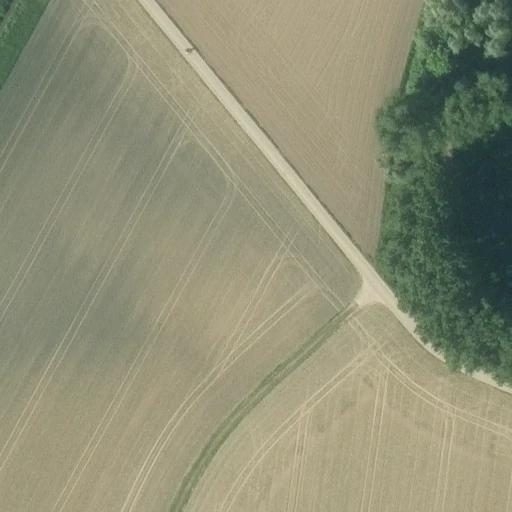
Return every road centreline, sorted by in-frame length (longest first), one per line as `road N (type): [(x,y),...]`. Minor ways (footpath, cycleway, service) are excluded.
road 1 (track): [(511,394),(427,346),(144,0)]
road 2 (track): [(382,291),(214,425),(170,511)]
